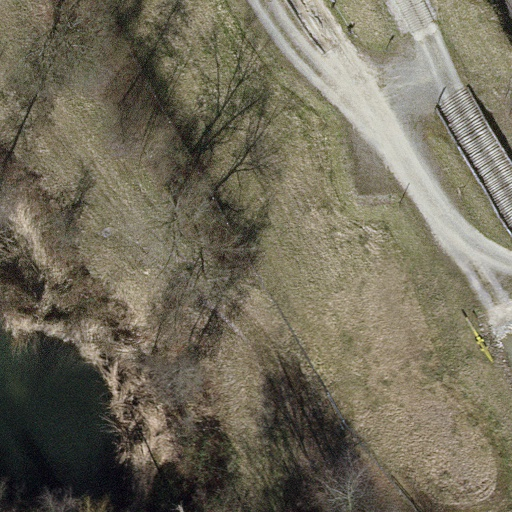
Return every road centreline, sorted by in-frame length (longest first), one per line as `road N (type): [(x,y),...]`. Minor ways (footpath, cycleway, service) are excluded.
road 1 (track): [(274,511),(288,473),(270,369),(107,153),(52,103)]
road 2 (track): [(511,248),(430,193),(267,0)]
road 3 (track): [(412,0),(455,94),(511,188)]
road 4 (track): [(374,183),(379,129),(434,45)]
